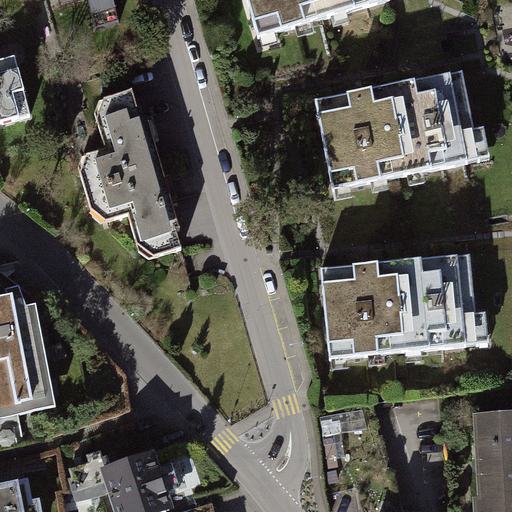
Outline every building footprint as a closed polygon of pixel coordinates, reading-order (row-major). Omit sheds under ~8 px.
[(246,0),(257,35),(378,0),(246,0)] [(0,125),(30,118),(14,59),(0,63),(0,125)] [(465,68),(316,96),(333,189),(482,161),(465,68)] [(179,248),(133,87),(96,98),(110,145),(86,152),(102,208),(124,202),(141,259),(179,248)] [(470,256),(322,265),(328,360),(476,351),(470,256)] [(0,402),(30,396),(9,295),(0,297),(0,402)] [(511,511),(511,415),(477,417),(481,500),(477,501),(477,511),(511,511)] [(328,418),(331,462),(345,461),(343,437),(367,436),(366,416),(328,418)] [(167,511),(147,453),(103,468),(118,511),(167,511)] [(30,511),(25,478),(0,482),(0,511),(30,511)]
